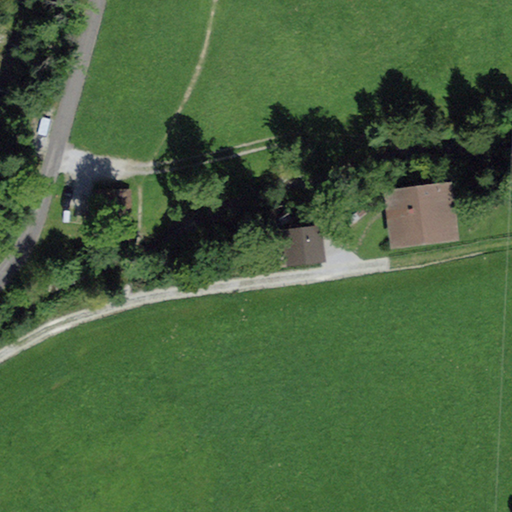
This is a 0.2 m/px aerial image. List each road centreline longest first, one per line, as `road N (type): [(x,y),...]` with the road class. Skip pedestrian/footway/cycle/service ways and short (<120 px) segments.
road 1 (unclassified): [(0,275),(58,171),(100,0)]
road 2 (track): [(117,307),(389,263)]
road 3 (track): [(58,171),(147,174),(312,128)]
road 4 (track): [(0,355),(70,318),(117,307)]
